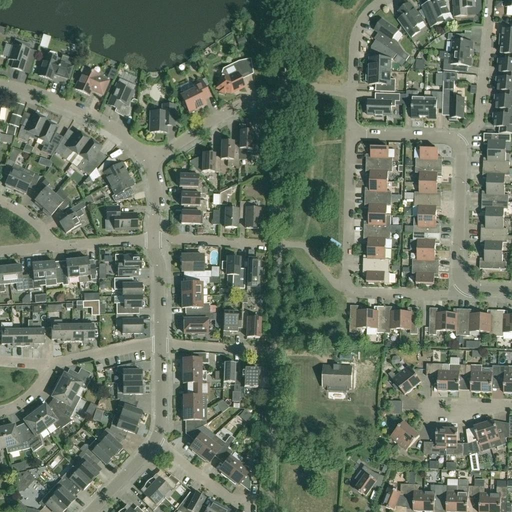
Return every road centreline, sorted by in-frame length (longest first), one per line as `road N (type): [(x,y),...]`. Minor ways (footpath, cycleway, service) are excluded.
road 1 (residential): [(465,289),(357,294),(347,286),(352,133)]
road 2 (residential): [(149,160),(81,113),(0,85)]
road 3 (residential): [(458,146),(477,125),(491,0)]
road 4 (residential): [(352,133),(355,32),(385,0)]
road 5 (residential): [(465,289),(458,272),(458,146)]
road 6 (residential): [(149,160),(265,98)]
road 7 (residential): [(152,238),(279,243)]
